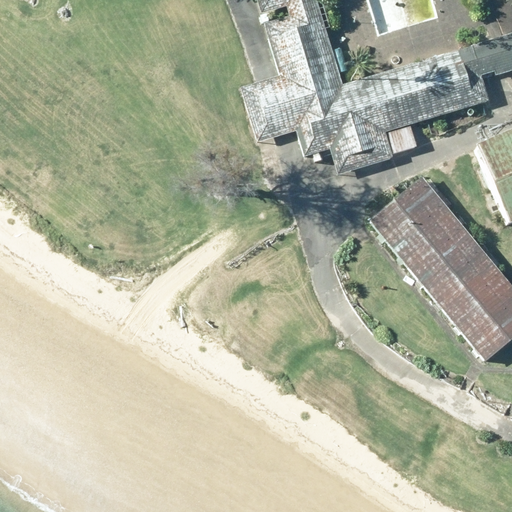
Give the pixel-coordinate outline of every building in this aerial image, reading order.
[(342,142),(350,167),(407,150),(400,124),(503,93),(495,65),(481,69),(472,40),(357,75),(334,0),(274,0),(275,4),(288,0),(301,0),(304,9),(278,16),(293,67),(310,123),(318,149),(342,142)] [(481,69),(495,65),(506,62),(508,68),(511,66),(511,28),(472,40),(481,69)] [(310,123),(293,67),(254,78),(270,134),(310,123)] [(425,119),(403,125),(408,144),(430,138),(425,119)] [(511,128),(486,139),(511,200),(511,128)] [(511,263),(434,172),(382,216),(499,352),(511,341),(511,263)]
